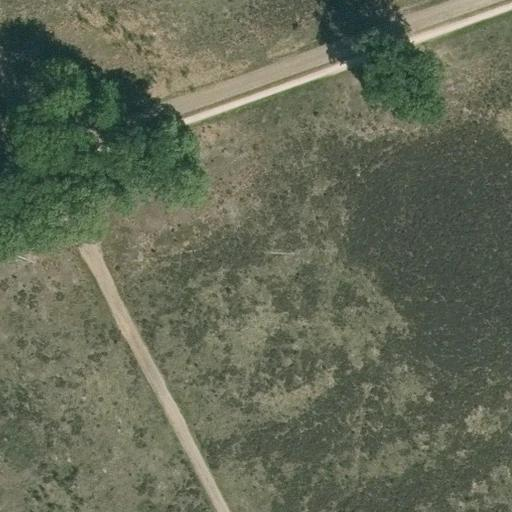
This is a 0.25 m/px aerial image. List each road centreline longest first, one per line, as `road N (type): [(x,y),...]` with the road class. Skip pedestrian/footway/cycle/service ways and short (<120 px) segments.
road 1 (track): [(0,170),(482,0)]
road 2 (track): [(225,511),(0,55)]
